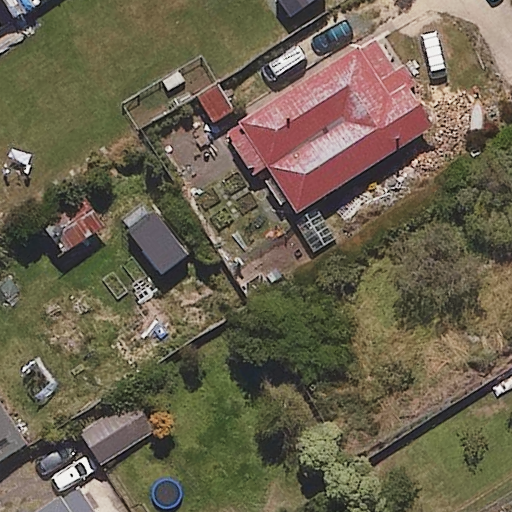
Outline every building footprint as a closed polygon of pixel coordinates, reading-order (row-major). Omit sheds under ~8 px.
[(324,46),(310,22),(285,37),(299,61),(324,46)] [(377,33),(229,125),(256,168),(273,158),(299,200),(425,122),(404,88),(417,80),(401,53),(392,58),(377,33)] [(217,80),(198,93),(216,119),(235,106),(217,80)] [(81,188),(38,216),(61,253),(104,225),(81,188)] [(0,454),(28,439),(0,389),(0,454)] [(134,395),(78,429),(102,468),(158,434),(134,395)] [(94,511),(73,480),(23,511),(94,511)]
